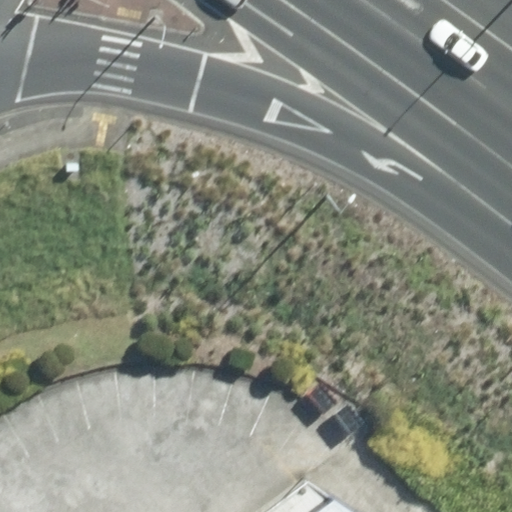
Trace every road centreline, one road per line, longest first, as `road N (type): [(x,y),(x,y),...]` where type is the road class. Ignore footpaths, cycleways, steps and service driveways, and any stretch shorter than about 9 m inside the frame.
road 1 (motorway): [(511,169),(202,81),(27,55),(0,70)]
road 2 (motorway): [(511,117),(352,0)]
